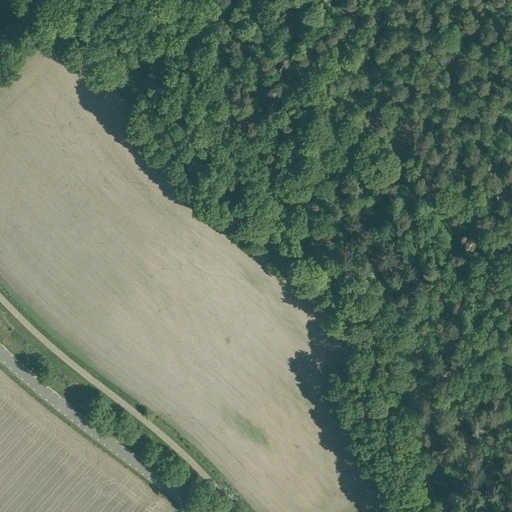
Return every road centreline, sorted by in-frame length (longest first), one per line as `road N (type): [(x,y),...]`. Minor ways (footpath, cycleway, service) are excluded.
road 1 (track): [(440,511),(383,299),(318,228),(227,98),(224,0)]
road 2 (secondary): [(197,511),(0,353)]
road 3 (track): [(511,201),(420,0)]
